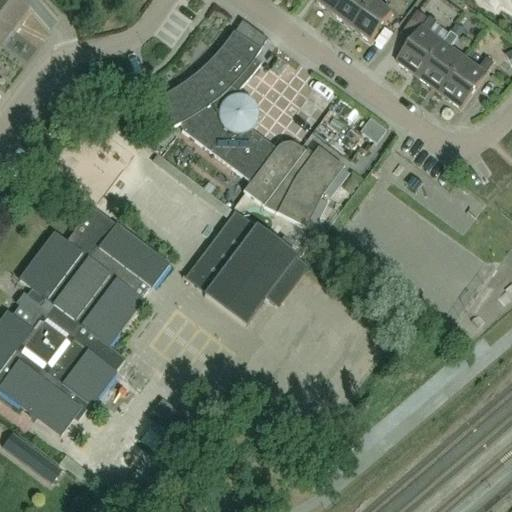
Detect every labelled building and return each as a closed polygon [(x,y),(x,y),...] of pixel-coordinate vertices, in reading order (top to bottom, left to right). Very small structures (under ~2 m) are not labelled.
[(0,0),(0,17),(15,29),(28,11),(13,0),(0,0)] [(335,20),(349,0),(321,0),(317,7),(335,20)] [(352,33),(374,3),(369,0),(349,0),(335,20),(352,33)] [(511,0),(473,0),(495,13),(500,6),(511,13),(511,0)] [(374,3),(352,33),(371,46),(392,16),(374,3)] [(0,48),(15,29),(0,17),(0,48)] [(423,29),(396,65),(418,81),(451,35),(444,45),(430,35),(437,25),(430,20),(423,29)] [(250,38),(254,32),(242,23),(238,29),(250,38)] [(234,35),(247,44),(250,38),(238,29),(234,35)] [(267,42),(254,32),(250,38),(263,47),(267,42)] [(244,101),(246,99),(239,93),(261,67),(254,62),(261,53),(233,35),(199,74),(156,102),(174,130),(184,124),(187,130),(182,134),(250,186),(243,195),(264,210),(306,232),(321,200),(343,170),(317,151),(311,159),(300,151),(294,147),(291,146),(287,146),(284,146),(281,147),(278,149),(275,152),(251,133),(256,125),(257,115),(252,106),(244,101)] [(458,40),(451,35),(418,81),(440,97),(466,61),(451,50),(458,40)] [(263,47),(250,38),(247,44),(260,52),(263,47)] [(480,71),(466,61),(440,97),(461,112),(494,66),(487,61),(480,71)] [(123,113),(115,108),(111,113),(118,119),(123,113)] [(390,138),(374,125),(364,139),(380,151),(390,138)] [(215,176),(237,190),(241,184),(218,170),(215,176)] [(152,292),(169,268),(91,210),(74,233),(75,234),(67,245),(55,237),(20,284),(31,293),(12,319),(8,315),(0,326),(0,393),(61,439),(73,423),(78,427),(126,362),(109,349),(143,303),(143,302),(151,291),(152,292)] [(277,311),(308,270),(295,261),(296,260),(256,230),(256,231),(236,216),(187,282),(206,297),(205,300),(244,329),(265,302),(277,311)] [(172,430),(178,423),(164,413),(159,420),(172,430)] [(50,487),(60,474),(11,437),(1,450),(50,487)] [(111,511),(112,511),(100,501),(90,511),(111,511)]
